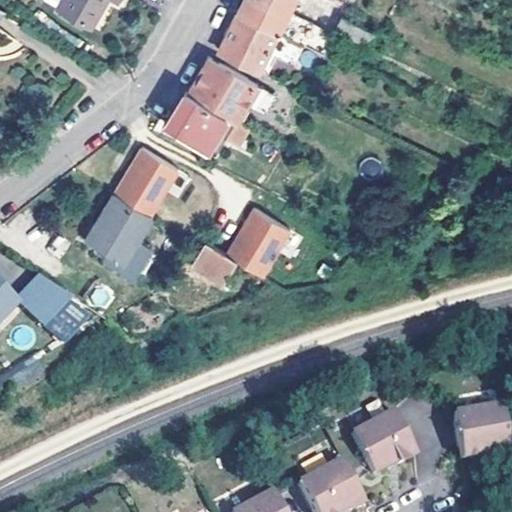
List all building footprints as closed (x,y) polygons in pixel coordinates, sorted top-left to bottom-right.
[(45,0),(96,29),(111,0),(117,0),(119,1),(119,0),(45,0)] [(117,0),(111,0),(96,29),(102,31),(119,1),(117,0)] [(245,0),(241,10),(279,29),(289,7),(293,0),(245,0)] [(279,29),(325,51),(336,31),(289,7),(279,29)] [(220,48),(259,68),(279,29),(241,10),(231,27),(220,48)] [(345,14),(336,31),(367,48),(377,29),(345,14)] [(189,89),(227,110),(247,74),(209,54),(199,73),(189,89)] [(235,115),(237,112),(255,78),(247,74),(227,110),(235,115)] [(227,130),(235,115),(227,110),(189,89),(180,105),(172,120),(217,148),(227,130)] [(235,115),(227,130),(241,138),(249,123),(235,115)] [(144,147),(116,192),(151,214),(179,168),(144,147)] [(153,215),(152,214),(116,192),(87,240),(96,245),(93,250),(120,267),(121,268),(140,237),(153,215)] [(256,208),(227,254),(237,260),(262,276),(291,230),(256,208)] [(140,237),(121,268),(135,275),(153,245),(140,237)] [(227,254),(206,240),(193,261),(225,281),(237,260),(227,254)] [(44,275),(17,299),(18,300),(41,327),(75,297),(44,275)] [(0,317),(18,300),(17,299),(0,280),(0,317)] [(87,300),(106,309),(115,290),(96,281),(87,300)] [(496,446),(497,451),(511,448),(511,436),(506,398),(458,407),(466,451),(473,449),(496,446)] [(400,456),(402,461),(421,451),(396,406),(355,429),(377,468),(391,461),(400,456)] [(474,455),(497,451),(496,446),(473,449),(474,455)] [(394,465),(402,461),(400,456),(391,461),(394,465)] [(322,511),(339,511),(352,504),(355,509),(370,501),(346,457),(305,479),(322,511)] [(241,511),(290,511),(276,485),(238,506),(241,511)]
